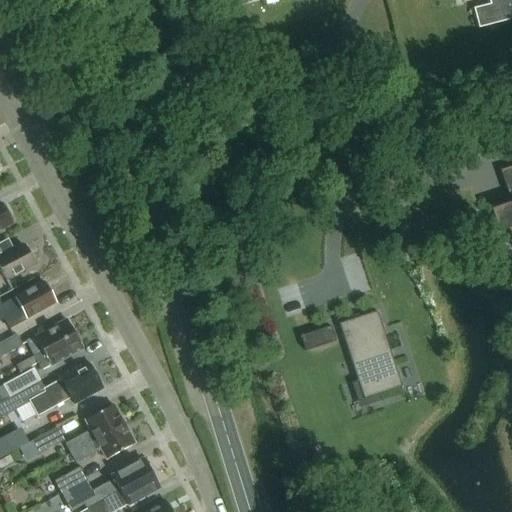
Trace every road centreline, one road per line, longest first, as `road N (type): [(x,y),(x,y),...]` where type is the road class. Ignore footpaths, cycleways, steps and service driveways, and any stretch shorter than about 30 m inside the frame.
road 1 (secondary): [(250,511),(91,0)]
road 2 (unclassified): [(215,511),(182,428),(0,96)]
